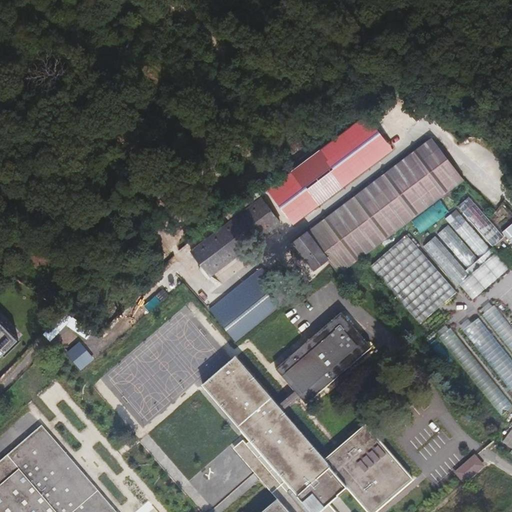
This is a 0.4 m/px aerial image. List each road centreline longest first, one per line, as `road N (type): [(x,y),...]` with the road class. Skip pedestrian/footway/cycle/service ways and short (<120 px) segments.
road 1 (track): [(217,41),(215,84),(192,104),(0,173)]
road 2 (track): [(122,129),(143,165),(166,250),(206,296),(230,280)]
